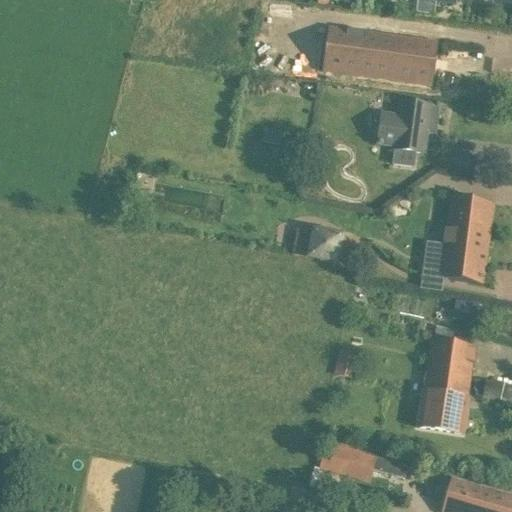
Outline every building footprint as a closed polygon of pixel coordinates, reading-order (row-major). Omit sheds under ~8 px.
[(438,43),(328,27),(322,71),(432,87),(438,43)] [(440,108),(431,107),(399,102),(397,117),(381,115),(377,146),(393,149),(392,151),(395,151),(393,166),(412,169),(414,154),(424,156),(427,133),(436,135),(440,108)] [(281,133),(265,130),(262,142),(278,145),(281,133)] [(421,276),(439,279),(483,286),(493,204),(450,197),(443,246),(426,244),(421,276)] [(353,264),(358,242),(344,239),(345,234),(312,227),(311,232),(296,229),(291,253),(306,256),(305,257),(337,264),(338,261),(353,264)] [(455,302),(451,322),(474,326),(478,306),(455,302)] [(475,348),(430,340),(425,374),(417,428),(463,435),(468,400),(467,400),(475,348)] [(348,354),(338,351),(334,375),(343,378),(348,354)] [(485,383),(476,381),(474,394),(482,396),(482,399),(510,404),(511,394),(511,386),(485,382),(485,383)] [(314,468),(308,488),(327,494),(332,475),(369,485),(373,472),(382,474),(380,482),(402,488),(408,467),(326,444),(318,470),(314,468)] [(511,511),(511,499),(451,481),(441,511),(511,511)]
